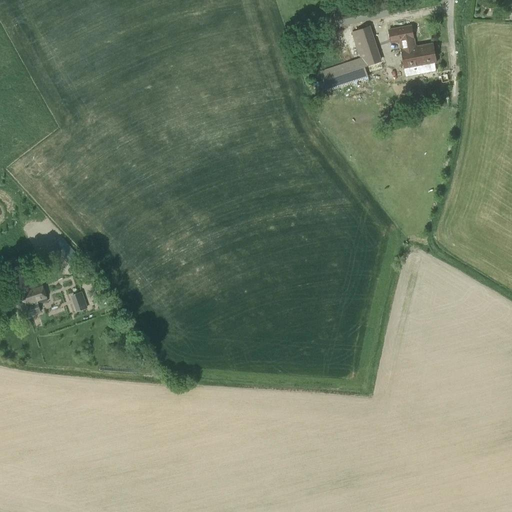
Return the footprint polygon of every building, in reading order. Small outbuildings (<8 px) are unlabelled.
[(334,16),(337,28),(398,15),(395,3),(334,16)] [(320,71),(326,89),(369,76),(374,74),(384,72),(380,61),(381,61),(369,23),(351,29),(360,58),(320,71)] [(436,63),(432,43),(417,46),(417,44),(414,45),(411,26),(389,30),(391,42),(404,40),(405,46),(400,47),(405,71),(413,70),(414,74),(422,73),(421,66),(436,63)] [(61,237),(52,245),(58,251),(67,243),(61,237)] [(12,293),(18,311),(26,309),(28,316),(41,312),(39,305),(47,302),(47,297),(41,282),(20,290),(12,293)] [(73,295),(76,306),(88,303),(84,292),(73,295)] [(46,304),(53,323),(69,316),(62,298),(46,304)] [(77,312),(73,301),(65,304),(69,314),(77,312)]
